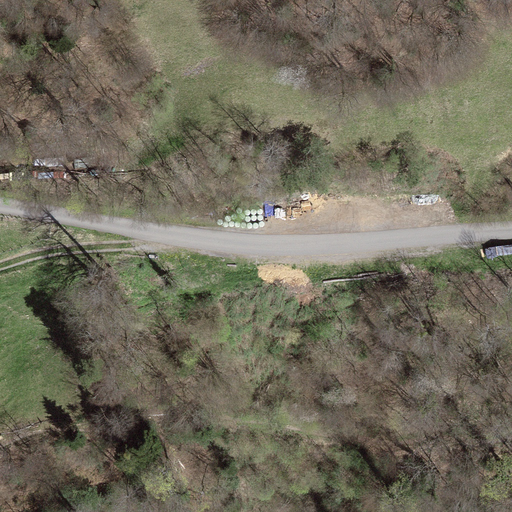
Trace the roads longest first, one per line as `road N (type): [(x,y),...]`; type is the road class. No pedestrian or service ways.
road 1 (residential): [(511,229),(372,238),(131,226),(0,200)]
road 2 (track): [(0,264),(139,249),(131,226)]
